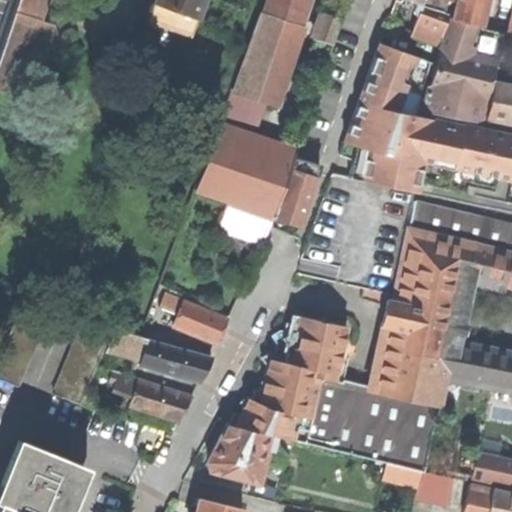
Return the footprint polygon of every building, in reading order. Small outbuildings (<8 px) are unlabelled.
[(16,0),(0,50),(0,88),(14,93),(45,0),(16,0)] [(154,0),(147,20),(191,35),(203,0),(154,0)] [(266,0),(262,13),(292,23),(299,0),(266,0)] [(455,0),(452,18),(470,23),(479,25),(479,23),(484,0),(455,0)] [(420,5),(416,17),(444,26),(447,17),(448,14),(420,5)] [(231,88),(265,101),(292,23),(262,13),(259,11),(231,88)] [(334,31),(339,18),(331,16),(321,12),(316,26),(334,31)] [(444,26),(416,17),(410,35),(438,44),(444,26)] [(459,53),(470,23),(452,18),(447,17),(444,26),(438,44),(437,48),(459,53)] [(483,59),(489,60),(491,50),(499,52),(504,30),(479,23),(479,25),(470,23),(459,53),(466,54),(483,59)] [(331,43),(334,31),(316,26),(312,38),(331,43)] [(331,43),(312,38),(309,36),(288,100),(301,104),(306,90),(315,93),(331,43)] [(511,135),(415,115),(399,112),(415,57),(379,43),(354,114),(339,155),(354,160),(348,177),(413,192),(417,193),(421,177),(424,161),(511,180),(511,135)] [(466,54),(459,53),(437,48),(428,87),(457,93),(466,54)] [(495,61),(497,62),(499,52),(491,50),(489,60),(495,61)] [(483,59),(466,54),(457,93),(452,116),(482,122),(490,82),(478,79),(483,59)] [(431,63),(415,57),(399,112),(415,115),(431,63)] [(489,60),(483,59),(478,79),(490,82),(495,61),(489,60)] [(485,115),(511,121),(511,87),(492,83),(485,115)] [(452,116),(457,93),(428,87),(426,86),(420,109),(452,116)] [(251,143),(265,101),(231,88),(215,131),(251,143)] [(293,158),(251,143),(215,131),(206,157),(194,189),(272,216),(289,169),(293,158)] [(293,158),(289,169),(314,178),(319,164),(293,155),(293,158)] [(354,160),(339,155),(333,174),(348,177),(354,160)] [(272,216),(298,226),(306,201),(314,178),(289,169),(272,216)] [(361,288),(386,294),(401,230),(404,231),(413,192),(348,177),(333,174),(330,174),(301,253),(297,273),(361,288)] [(272,216),(194,189),(184,218),(263,244),(272,216)] [(511,224),(414,201),(390,302),(457,315),(466,275),(511,286),(511,224)] [(386,294),(361,288),(359,298),(384,304),(385,301),(386,294)] [(177,314),(173,326),(216,343),(221,331),(226,318),(159,292),(155,305),(177,314)] [(382,313),(380,325),(453,341),(455,327),(457,315),(390,302),(385,301),(384,304),(382,313)] [(20,302),(0,352),(0,380),(15,386),(48,310),(20,302)] [(232,412),(226,423),(268,434),(275,436),(303,442),(316,378),(320,378),(341,383),(347,358),(339,356),(346,327),(290,315),(288,324),(284,324),(283,332),(278,330),(269,336),(275,344),(275,355),(269,353),(259,359),(265,366),(263,375),(262,382),(260,382),(258,391),(253,391),(251,398),(247,396),(239,402),(244,412),(242,415),(238,413),(235,418),(232,412)] [(82,319),(52,393),(80,404),(100,357),(104,348),(113,328),(82,319)] [(380,325),(367,389),(366,391),(438,406),(444,379),(452,342),(453,341),(380,325)] [(113,328),(104,348),(116,352),(138,357),(144,339),(145,337),(140,336),(113,328)] [(159,344),(144,339),(138,357),(136,363),(151,368),(159,344)] [(511,362),(494,359),(495,350),(452,342),(444,379),(460,382),(459,384),(511,394),(511,362)] [(210,358),(159,344),(151,368),(198,382),(203,371),(210,358)] [(116,352),(104,348),(100,357),(114,361),(116,352)] [(494,359),(511,362),(511,353),(495,350),(494,359)] [(112,389),(132,395),(137,379),(117,373),(112,389)] [(405,468),(418,471),(421,471),(433,416),(436,416),(438,406),(366,391),(367,389),(341,383),(320,378),(305,444),(391,464),(405,468)] [(132,395),(129,405),(177,420),(183,409),(190,396),(137,379),(132,395)] [(265,448),(268,434),(226,423),(216,442),(206,461),(208,462),(207,467),(211,470),(257,483),(265,448)] [(268,434),(265,448),(272,450),(275,436),(268,434)] [(0,497),(0,511),(61,511),(62,511),(81,465),(23,442),(0,497)] [(471,481),(511,489),(511,464),(476,456),(471,481)] [(403,477),(405,468),(391,464),(389,474),(403,477)] [(416,480),(418,471),(405,468),(403,477),(416,480)] [(416,480),(412,497),(446,505),(452,478),(421,471),(418,471),(416,480)] [(485,511),(490,489),(468,485),(462,511),(485,511)] [(511,511),(511,493),(490,489),(485,511),(511,511)] [(194,511),(240,511),(241,509),(197,499),(194,511)]
